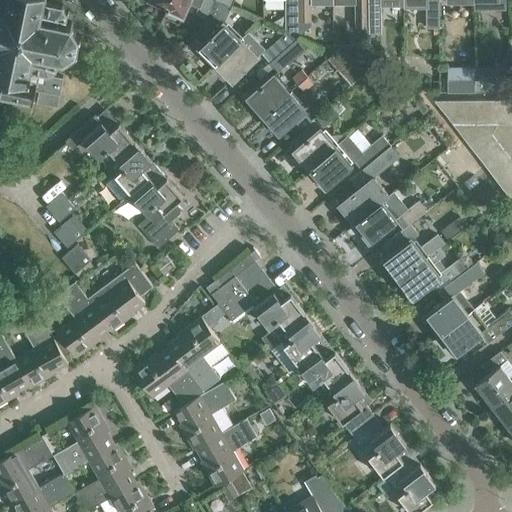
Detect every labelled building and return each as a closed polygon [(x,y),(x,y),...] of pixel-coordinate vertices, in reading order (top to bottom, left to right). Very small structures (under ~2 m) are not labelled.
[(0,0),(0,73),(4,75),(0,91),(0,96),(33,103),(34,100),(58,105),(64,75),(50,72),(49,71),(54,69),(57,70),(58,67),(56,67),(57,62),(59,60),(59,58),(56,59),(57,57),(63,59),(64,62),(66,61),(65,58),(74,52),(79,53),(79,50),(76,49),(79,37),(82,37),(82,34),(78,35),(72,26),(73,22),(71,22),(70,25),(63,23),(63,21),(66,22),(67,19),(65,19),(67,13),(69,12),(68,10),(66,11),(63,6),(64,4),(63,4),(61,5),(59,5),(60,3),(57,2),(57,4),(43,1),(43,0),(0,0)] [(188,0),(149,0),(167,8),(163,15),(179,22),(188,0)] [(213,0),(201,0),(197,12),(206,16),(213,0)] [(224,3),(216,0),(213,0),(206,16),(216,20),(224,3)] [(285,0),(286,33),(297,37),(297,21),(297,0),(285,0)] [(297,0),(297,21),(311,21),(310,0),(297,0)] [(354,0),(355,3),(355,24),(367,24),(366,0),(354,0)] [(380,0),(369,0),(369,29),(381,29),(380,0)] [(403,0),(403,5),(403,7),(426,7),(426,26),(438,26),(438,0),(403,0)] [(473,0),(474,3),(474,8),(505,8),(504,0),(473,0)] [(209,55),(216,61),(239,38),(223,22),(199,45),(201,47),(200,50),(206,56),(209,55)] [(239,38),(216,61),(223,69),(222,72),(228,78),(231,77),(232,78),(255,55),(256,55),(263,47),(247,31),(240,39),(239,38)] [(297,37),(286,33),(285,32),(262,53),(270,61),(297,38),(297,37)] [(297,38),(270,61),(278,71),(310,44),(297,38)] [(367,51),(354,51),(354,62),(367,63),(367,51)] [(475,66),(447,66),(447,77),(447,91),(474,91),(474,71),(475,66)] [(298,84),(306,77),(300,71),(292,77),(298,84)] [(474,71),(474,91),(510,91),(510,82),(494,81),(494,71),(474,71)] [(274,75),(255,90),(249,96),(250,97),(249,101),(252,105),(255,104),(263,113),(288,92),(274,75)] [(306,77),(298,84),(304,91),(311,84),(306,77)] [(288,92),(263,113),(269,120),(268,124),(274,130),(277,130),(278,131),(304,110),(288,92)] [(415,103),(424,114),(430,108),(422,97),(415,103)] [(323,125),(345,107),(337,98),(315,116),(323,125)] [(511,98),(502,99),(502,123),(511,122),(511,98)] [(502,99),(434,99),(473,148),(492,133),(497,123),(502,123),(502,99)] [(84,138),(108,165),(135,140),(111,112),(101,112),(98,115),(96,113),(66,139),(73,147),(84,138)] [(309,168),(334,145),(320,128),(294,150),(295,151),(294,154),(300,161),(303,161),(309,168)] [(492,133),(473,148),(479,155),(498,141),(492,133)] [(335,145),(309,168),(315,175),(314,178),(320,184),(323,183),(324,185),(350,164),(354,160),(353,159),(363,151),(349,134),(335,145)] [(354,160),(361,169),(391,143),(383,134),(363,151),(353,159),(354,160)] [(131,191),(159,167),(135,140),(108,165),(131,191)] [(498,141),(479,155),(481,158),(486,165),(505,150),(498,141)] [(349,214),(354,220),(389,193),(374,174),(399,154),(391,143),(361,169),(352,177),(361,187),(340,203),(341,204),(340,208),(345,214),(349,214)] [(511,159),(505,150),(486,165),(493,174),(511,159)] [(435,171),(441,166),(435,158),(429,163),(435,171)] [(511,159),(493,174),(500,184),(511,174),(511,159)] [(183,195),(159,167),(131,191),(149,212),(138,222),(158,246),(179,228),(172,219),(183,209),(176,202),(183,195)] [(511,174),(500,184),(507,193),(511,189),(511,174)] [(389,193),(354,220),(354,221),(360,229),(359,232),(364,238),(368,238),(369,239),(395,218),(403,228),(406,225),(398,215),(408,207),(394,189),(389,193)] [(62,191),(47,205),(60,220),(76,207),(62,191)] [(509,208),(511,205),(511,201),(507,195),(499,201),(503,207),(509,208)] [(398,215),(406,225),(412,221),(426,210),(418,200),(398,215)] [(467,225),(467,224),(460,215),(441,229),(448,239),(467,225)] [(70,217),(55,231),(68,246),(84,233),(70,217)] [(396,233),(384,242),(391,252),(384,258),(385,260),(384,263),(389,269),(392,269),(397,276),(398,277),(438,246),(444,241),(437,232),(417,247),(410,238),(420,231),(412,221),(406,225),(403,228),(396,233)] [(78,243),(63,256),(77,272),(92,258),(78,243)] [(438,246),(398,277),(404,285),(403,288),(407,294),(411,293),(412,295),(431,280),(439,289),(459,274),(470,266),(462,256),(445,268),(437,258),(443,253),(438,246)] [(216,304),(201,315),(207,323),(225,309),(234,321),(253,306),(254,306),(257,304),(249,294),(242,285),(235,275),(256,260),(255,259),(260,256),(255,249),(251,252),(250,252),(217,278),(222,285),(211,292),(219,302),(216,304)] [(164,273),(175,266),(175,265),(166,253),(155,261),(164,273)] [(474,307),(460,290),(488,268),(480,258),(470,266),(459,274),(439,289),(438,290),(446,299),(427,314),(428,316),(427,319),(431,325),(434,325),(441,333),(468,312),(474,307)] [(235,275),(242,285),(263,269),(256,260),(235,275)] [(112,329),(123,320),(122,318),(145,301),(140,294),(153,285),(135,261),(88,296),(112,329)] [(270,279),(263,269),(242,285),(249,294),(270,279)] [(277,288),(270,279),(249,294),(257,304),(277,288)] [(76,355),(89,346),(87,344),(109,327),(111,329),(112,329),(88,296),(75,280),(57,293),(75,316),(57,329),(76,355)] [(283,284),(277,288),(257,304),(254,306),(271,329),(261,336),(266,343),(306,313),(283,284)] [(474,307),(468,312),(441,333),(447,341),(445,343),(450,349),(453,349),(454,351),(480,331),(488,341),(511,322),(511,314),(508,310),(488,326),(474,307)] [(32,384),(44,378),(43,375),(68,361),(39,310),(20,321),(34,346),(16,356),(32,384)] [(280,341),(298,364),(328,341),(306,313),(266,343),(271,348),(280,341)] [(187,328),(168,342),(204,390),(221,377),(211,365),(229,351),(221,341),(207,323),(201,315),(186,326),(187,328)] [(0,402),(7,399),(5,397),(9,395),(30,383),(31,385),(32,384),(16,356),(2,332),(0,332),(0,402)] [(298,364),(320,393),(350,370),(328,341),(298,364)] [(205,392),(204,390),(168,342),(167,343),(169,345),(146,362),(145,360),(133,369),(152,395),(169,384),(182,406),(205,392)] [(488,372),(475,382),(476,383),(492,404),(511,388),(511,373),(509,375),(500,364),(501,364),(500,363),(507,358),(500,349),(482,364),(488,372)] [(350,370),(320,393),(349,432),(373,413),(366,404),(372,399),(350,370)] [(182,406),(174,411),(187,433),(185,435),(193,447),(222,431),(233,425),(223,407),(236,399),(225,380),(205,392),(182,406)] [(511,388),(492,404),(508,425),(511,422),(511,388)] [(114,442),(103,422),(101,418),(103,417),(95,404),(67,420),(78,439),(55,452),(53,454),(64,472),(89,458),(117,442),(117,441),(114,442)] [(196,447),(208,467),(210,470),(208,471),(216,485),(243,469),(233,450),(257,436),(246,417),(233,425),(222,431),(193,447),(194,448),(196,447)] [(377,418),(353,437),(383,475),(413,453),(390,423),(384,428),(377,418)] [(48,430),(0,458),(0,478),(5,488),(3,489),(11,502),(47,481),(39,466),(30,471),(28,468),(53,454),(55,452),(53,447),(56,445),(49,432),(48,430)] [(75,491),(86,510),(100,502),(111,496),(139,480),(138,478),(136,480),(124,460),(122,456),(124,455),(117,442),(89,458),(100,476),(75,491)] [(413,453),(383,475),(410,511),(415,511),(442,491),(413,453)] [(258,464),(248,470),(251,476),(257,477),(263,474),(258,464)] [(13,502),(19,511),(53,511),(50,505),(75,491),(64,472),(47,481),(11,502),(11,503),(13,502)] [(317,492),(285,510),(285,511),(336,511),(346,506),(320,474),(310,480),(317,492)] [(106,511),(154,511),(146,497),(144,493),(146,492),(139,480),(111,496),(100,502),(106,511)] [(220,487),(228,500),(238,494),(231,481),(220,487)]
